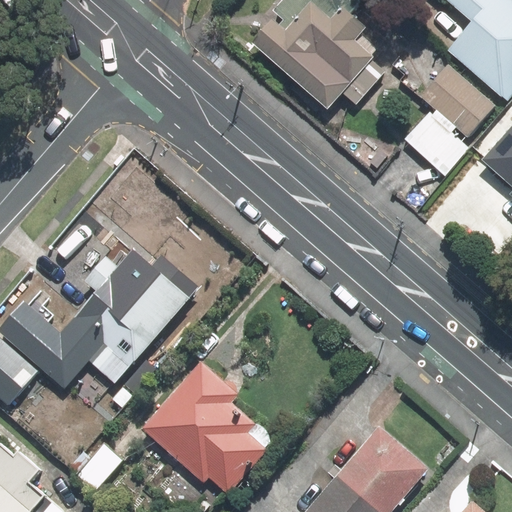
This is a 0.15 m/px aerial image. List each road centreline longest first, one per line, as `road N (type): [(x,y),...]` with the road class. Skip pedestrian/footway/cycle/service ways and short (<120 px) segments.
road 1 (primary): [(511,377),(126,43)]
road 2 (tertiary): [(0,209),(94,99),(126,43)]
